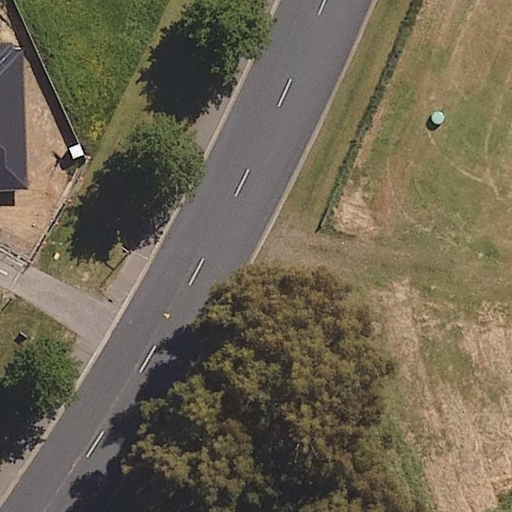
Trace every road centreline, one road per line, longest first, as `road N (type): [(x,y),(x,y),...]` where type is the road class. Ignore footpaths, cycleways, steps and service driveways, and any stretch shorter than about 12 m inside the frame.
road 1 (tertiary): [(322,0),(267,136),(144,360)]
road 2 (track): [(218,228),(511,286)]
road 3 (tertiary): [(144,360),(47,511)]
road 4 (residential): [(144,360),(0,272)]
